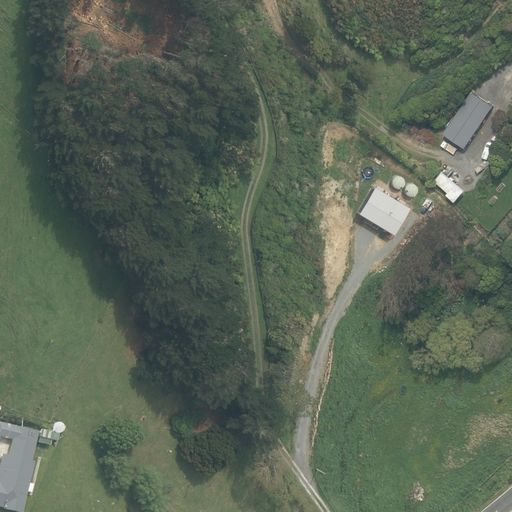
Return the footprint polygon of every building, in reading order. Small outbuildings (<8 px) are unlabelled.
[(464,147),(496,97),(486,90),(481,98),(473,93),(445,134),(464,147)] [(502,145),(491,138),(480,158),(491,164),(502,145)] [(471,175),(481,159),(472,152),(461,169),(471,175)] [(450,193),(458,184),(443,172),(435,181),(450,193)] [(30,462),(37,431),(0,422),(0,437),(11,440),(7,456),(1,455),(0,459),(0,507),(3,508),(3,509),(14,511),(22,511),(34,462),(30,462)] [(56,441),(57,435),(51,434),(51,432),(39,430),(37,443),(49,446),(50,440),(56,441)]
